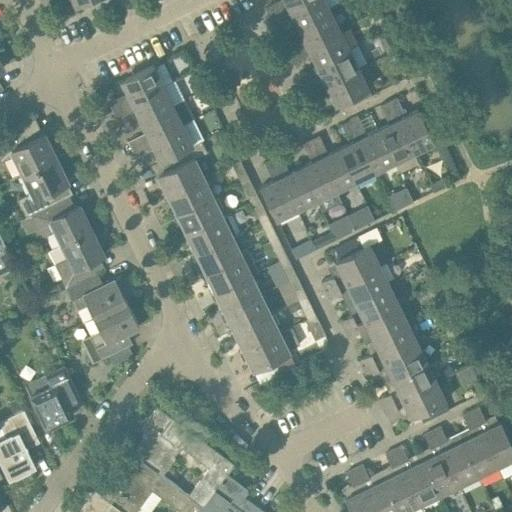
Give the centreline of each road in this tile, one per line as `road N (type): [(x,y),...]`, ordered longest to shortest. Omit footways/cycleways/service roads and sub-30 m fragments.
road 1 (residential): [(187,342),(54,69)]
road 2 (residential): [(37,511),(148,365),(187,342)]
road 3 (residential): [(54,69),(191,0)]
road 4 (residential): [(277,455),(219,399),(187,342)]
